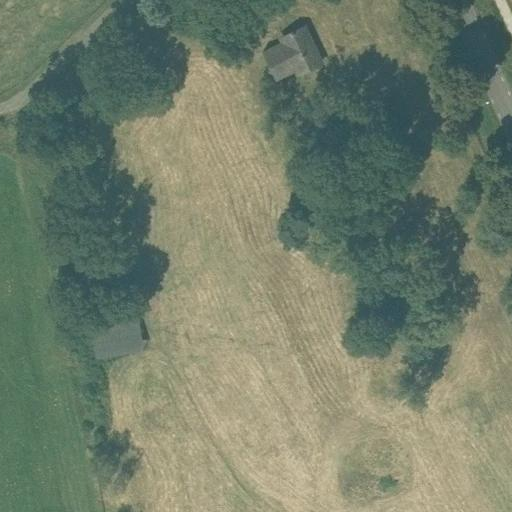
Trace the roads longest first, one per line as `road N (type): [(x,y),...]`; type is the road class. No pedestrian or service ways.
road 1 (unclassified): [(23,99),(125,0)]
road 2 (tertiary): [(511,122),(456,0)]
